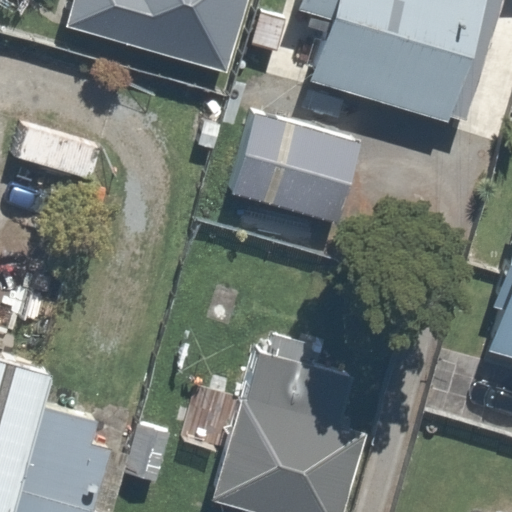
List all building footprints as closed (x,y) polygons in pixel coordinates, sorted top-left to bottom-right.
[(330,23),(312,82),(448,124),(451,116),(467,121),(503,0),(298,0),(295,13),(330,23)] [(256,107),(230,189),(333,221),(359,139),(256,107)] [(511,244),(484,346),(511,353),(511,244)] [(347,511),(387,382),(257,342),(209,497),(255,511),(347,511)] [(55,372),(0,357),(0,511),(102,511),(120,452),(93,447),(98,422),(45,406),(55,372)] [(511,511),(511,497),(492,493),(487,511),(511,511)]
